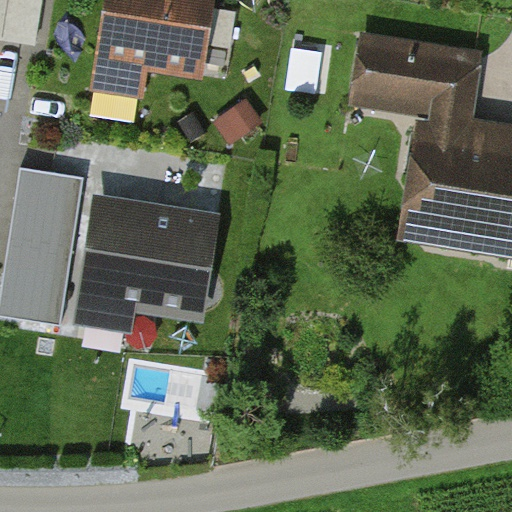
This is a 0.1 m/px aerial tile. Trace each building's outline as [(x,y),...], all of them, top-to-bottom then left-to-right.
[(0,0),(0,34),(43,40),(48,0),(0,0)] [(218,0),(112,0),(97,101),(149,109),(154,80),(205,87),(218,0)] [(485,59),(367,43),(357,112),(424,121),(476,128),(485,59)] [(511,132),(476,128),(424,121),(406,249),(511,263),(511,132)] [(222,213),(102,194),(79,336),(135,344),(140,311),(204,321),(222,213)]
